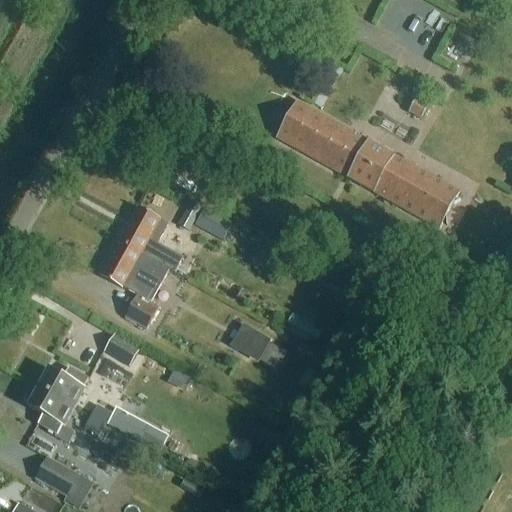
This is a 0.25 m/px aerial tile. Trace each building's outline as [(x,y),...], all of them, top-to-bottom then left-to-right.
[(439,56),(463,67),(475,39),(451,28),(439,56)] [(420,122),(428,108),(429,106),(417,100),(408,115),(420,122)] [(297,104),(276,141),(439,232),(460,195),(297,104)] [(179,226),(191,232),(205,207),(193,201),(179,226)] [(157,246),(168,227),(160,223),(161,222),(139,210),(120,246),(149,262),(168,272),(171,274),(174,276),(183,260),(157,246)] [(232,225),(205,210),(195,228),(222,243),(232,225)] [(270,267),(277,254),(260,244),(253,257),(270,267)] [(122,290),(150,305),(168,272),(149,262),(120,246),(101,279),(122,291),(122,290)] [(137,298),(125,320),(147,331),(159,310),(150,305),(137,298)] [(271,343),(243,326),(230,348),(258,365),(271,343)] [(142,349),(118,335),(107,354),(131,368),(142,349)] [(39,391),(75,411),(86,392),(84,390),(88,382),(69,371),(64,380),(50,371),(39,391)] [(64,431),(75,411),(39,391),(28,410),(43,419),(38,427),(70,445),(74,436),(64,431)] [(91,419),(105,427),(111,416),(97,408),(91,419)] [(115,411),(107,426),(140,444),(149,429),(115,411)] [(99,438),(105,427),(91,419),(85,430),(99,438)] [(153,454),(107,427),(100,440),(146,466),(153,454)] [(66,498),(80,476),(48,458),(36,481),(63,497),(66,498)]
